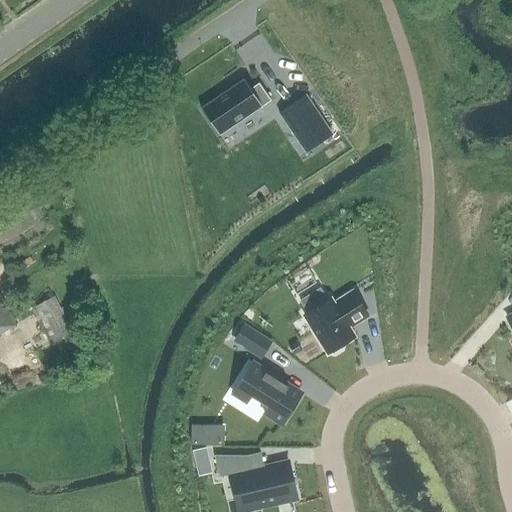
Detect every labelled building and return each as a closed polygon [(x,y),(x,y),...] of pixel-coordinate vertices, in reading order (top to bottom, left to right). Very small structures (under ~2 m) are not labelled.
[(251,89),(243,79),(200,107),(219,136),(271,101),(259,84),(251,89)] [(304,95),(279,113),(297,140),(310,131),(318,144),(331,134),(304,95)] [(12,276),(0,282),(0,283),(10,300),(22,293),(12,276)] [(319,289),(300,301),(307,313),(304,315),(327,353),(331,351),(332,353),(341,348),(340,346),(354,337),(346,325),(353,321),(354,323),(367,316),(352,292),(333,303),(330,299),(327,301),(319,289)] [(0,333),(17,323),(0,297),(0,333)] [(62,308),(60,309),(54,297),(34,307),(44,328),(51,343),(72,333),(64,317),(66,316),(62,308)] [(244,326),(235,341),(260,357),(269,342),(244,326)] [(253,363),(233,394),(247,402),(251,395),(267,405),(263,412),(281,424),(300,393),(253,363)] [(247,457),(214,457),(219,479),(239,475),(247,510),(296,499),(288,462),(250,471),(247,457)]
